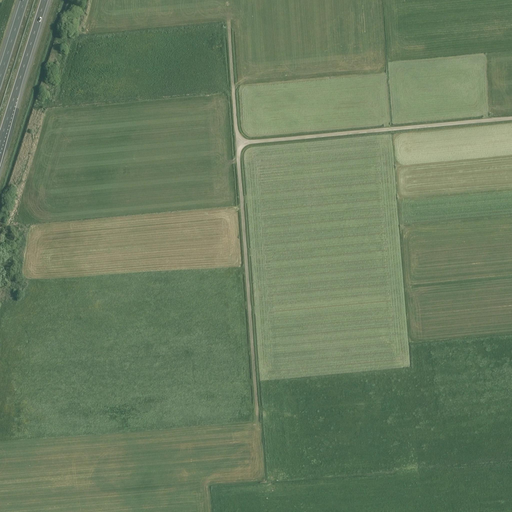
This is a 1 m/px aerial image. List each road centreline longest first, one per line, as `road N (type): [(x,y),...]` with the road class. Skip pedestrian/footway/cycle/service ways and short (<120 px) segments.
road 1 (unknown): [(511,121),(234,148),(225,29)]
road 2 (motorway): [(0,141),(46,0)]
